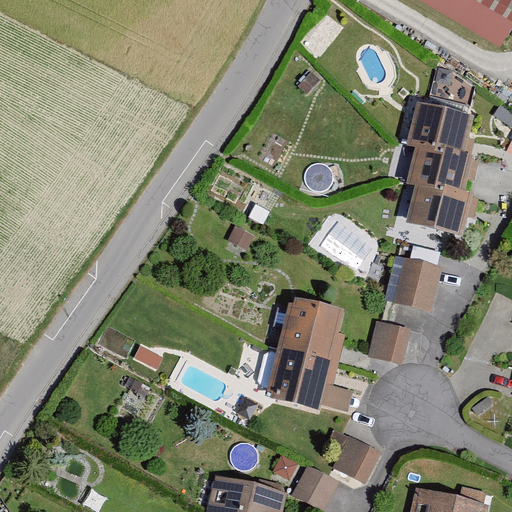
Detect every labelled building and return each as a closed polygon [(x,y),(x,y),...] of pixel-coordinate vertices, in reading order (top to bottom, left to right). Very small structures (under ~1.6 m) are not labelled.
[(511,26),(511,0),(420,0),(500,47),(511,26)] [(311,73),(298,89),(307,97),(321,82),(311,73)] [(419,107),(408,150),(416,153),(443,159),(444,154),(471,160),(476,142),(471,141),(476,122),(419,107)] [(416,153),(407,189),(416,191),(443,197),(444,191),(465,196),(469,182),(475,183),(479,165),(474,163),(474,161),(471,160),(444,154),(443,159),(416,153)] [(406,228),(463,243),(469,219),(474,220),(479,202),(474,200),(474,198),(465,196),(444,191),(443,197),(416,191),(406,228)] [(234,229),(228,243),(249,253),(256,238),(234,229)] [(404,259),(393,305),(428,313),(439,267),(442,255),(407,247),(404,259)] [(275,325),(284,327),(278,352),(340,368),(347,338),(339,336),(344,317),(298,306),(297,311),(290,309),(288,317),(277,315),(275,325)] [(375,324),(366,358),(403,367),(412,333),(375,324)] [(141,342),(134,352),(156,364),(161,354),(141,342)] [(322,408),(347,414),(352,394),(334,389),(340,368),(278,352),(277,356),(271,354),(264,358),(258,382),(262,389),(268,390),(266,399),(270,400),(269,407),(320,419),(322,408)] [(343,453),(333,473),(366,490),(382,460),(335,436),(329,446),(343,453)] [(307,468),(292,499),(318,511),(325,511),(339,484),(307,468)] [(283,511),(288,496),(215,478),(206,511),(283,511)] [(489,511),(490,509),(418,492),(412,511),(489,511)]
